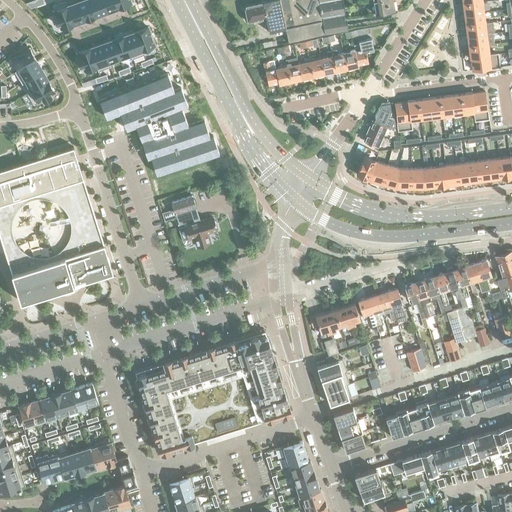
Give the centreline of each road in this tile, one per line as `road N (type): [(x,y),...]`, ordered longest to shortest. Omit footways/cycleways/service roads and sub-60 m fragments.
road 1 (secondary): [(295,201),(336,226),(375,235),(511,224)]
road 2 (secondary): [(511,206),(402,217),(353,205),(308,177)]
road 3 (residential): [(141,307),(78,107)]
road 4 (residential): [(329,466),(511,407)]
road 5 (residential): [(103,353),(282,295)]
road 6 (residential): [(140,470),(312,417)]
road 7 (residential): [(366,92),(511,76)]
road 8 (residential): [(280,266),(141,307)]
road 9 (secondary): [(246,123),(183,0)]
road 10 (residential): [(7,0),(50,48),(78,107)]
road 11 (residential): [(282,295),(404,261)]
road 12 (residential): [(312,417),(282,295)]
road 13 (residential): [(103,353),(140,470)]
